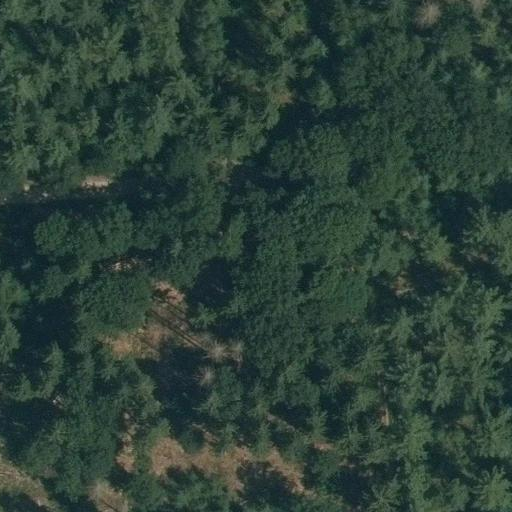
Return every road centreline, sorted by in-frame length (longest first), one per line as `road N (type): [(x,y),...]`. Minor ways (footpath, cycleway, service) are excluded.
road 1 (track): [(350,164),(0,191)]
road 2 (track): [(391,511),(350,164)]
road 3 (track): [(511,151),(350,164)]
